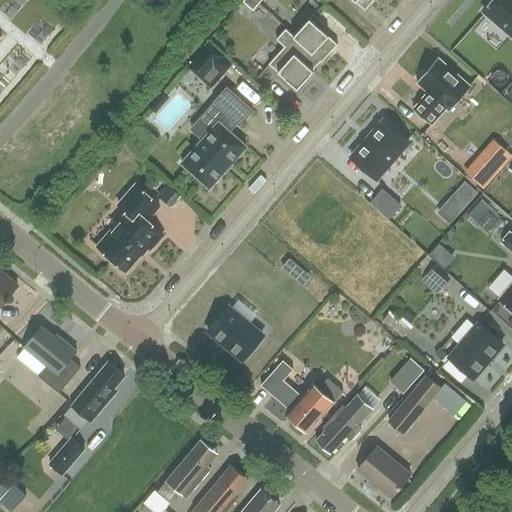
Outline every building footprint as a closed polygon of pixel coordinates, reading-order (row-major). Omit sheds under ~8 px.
[(253,11),(259,5),(253,0),(245,0),(243,2),(253,11)] [(353,0),(365,11),(375,0),(353,0)] [(511,0),(494,0),(484,12),(511,36),(511,0)] [(281,35),(316,67),(321,62),(322,63),(338,45),(310,19),(294,36),(286,29),(281,35)] [(463,57),(469,49),(451,33),(444,41),(463,57)] [(313,71),(316,67),(281,35),(277,40),(285,47),(269,64),(298,90),(314,72),(313,71)] [(474,97),(441,67),(420,91),(432,102),(418,117),(435,132),(448,117),(453,121),(474,97)] [(216,130),(180,172),(207,196),(244,154),(228,140),(236,132),(237,133),(250,118),(224,95),(211,110),(224,122),(217,131),(216,130)] [(384,120),(352,157),(377,180),(409,142),(384,120)] [(455,123),(437,143),(465,167),(482,148),(455,123)] [(477,194),(466,184),(452,199),(464,209),(477,194)] [(98,247),(125,271),(147,247),(150,250),(163,235),(147,220),(159,206),(136,185),(119,205),(128,214),(98,247)] [(383,191),(372,203),(390,219),(401,207),(383,191)] [(511,230),(502,242),(511,250),(511,230)] [(0,305),(16,286),(0,272),(0,305)] [(511,285),(500,300),(511,310),(511,285)] [(208,332),(243,360),(263,335),(229,307),(208,332)] [(502,344),(478,322),(449,356),(472,378),(502,344)] [(54,337),(41,326),(23,348),(25,349),(17,358),(38,376),(60,394),(81,368),(70,359),(77,351),(56,334),(54,337)] [(442,360),(447,354),(441,349),(436,355),(442,360)] [(404,392),(424,371),(410,359),(391,381),(404,392)] [(319,419),(343,392),(328,379),(319,389),(314,384),(302,397),(283,380),(293,369),(284,360),(261,386),(290,411),(287,415),(306,432),(317,419),(319,419)] [(63,416),(81,432),(91,421),(112,396),(109,394),(124,376),(109,363),(73,404),(63,416)] [(443,388),(427,375),(388,421),(404,434),(443,388)] [(358,426),(373,409),(358,395),(346,408),(343,405),(323,427),(327,430),(317,440),(331,453),(346,436),(350,440),(361,429),(358,426)] [(85,448),(72,437),(51,463),(63,473),(85,448)] [(169,504),(179,492),(187,499),(211,470),(207,466),(217,454),(201,441),(167,482),(157,493),(169,504)] [(391,498),(412,474),(377,445),(357,470),(391,498)] [(194,511),(226,511),(238,498),(235,496),(248,480),(231,466),(194,511)] [(12,485),(0,498),(0,506),(6,511),(11,511),(25,496),(12,485)] [(273,511),(279,506),(261,491),(243,511),(273,511)]
